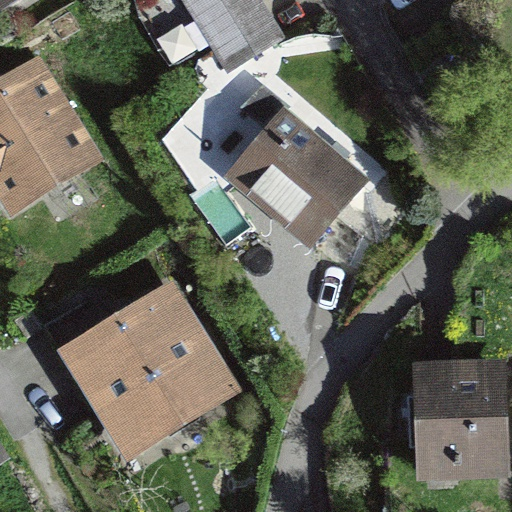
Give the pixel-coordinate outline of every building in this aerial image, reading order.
[(253,0),(187,0),(214,44),(262,15),(253,0)] [(511,0),(483,0),(449,19),(474,64),(511,43),(511,0)] [(277,39),(262,15),(214,44),(229,69),(277,39)] [(40,73),(0,99),(0,213),(11,231),(104,168),(40,73)] [(315,273),(371,201),(280,130),(224,202),(315,273)] [(172,299),(55,372),(126,484),(243,410),(172,299)] [(507,496),(502,384),(410,388),(415,501),(507,496)]
